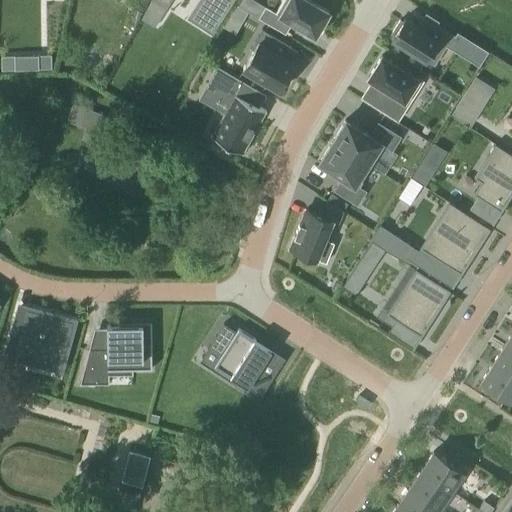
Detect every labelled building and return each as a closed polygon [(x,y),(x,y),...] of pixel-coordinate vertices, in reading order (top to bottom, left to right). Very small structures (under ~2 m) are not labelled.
[(212,0),(213,1),(195,29),(209,38),(234,0),(212,0)] [(282,0),(275,12),(265,6),(258,18),(285,34),(292,22),(315,36),(317,31),(320,33),(329,18),(326,16),(329,12),(308,0),(282,0)] [(402,22),(399,20),(391,33),(394,35),(391,39),(433,65),(446,46),(450,49),(457,38),(436,24),(430,35),(404,18),(402,22)] [(262,29),(250,49),(253,50),(242,69),(280,91),(290,75),(287,73),(293,63),(284,57),(291,46),(262,29)] [(375,106),(397,120),(422,80),(381,55),(367,77),(371,80),(386,89),(375,106)] [(241,152),(264,109),(245,98),(251,86),(230,73),(213,105),(224,111),(211,136),(241,152)] [(483,100),(466,89),(451,113),(468,124),(483,100)] [(384,146),(391,150),(400,137),(378,123),(370,135),(345,119),(332,141),(371,166),(384,146)] [(357,205),(364,193),(357,188),(371,166),(332,141),(318,163),(342,178),(334,190),(357,205)] [(481,181),(473,193),(501,211),(508,200),(505,198),(511,187),(511,153),(495,143),(474,176),(481,181)] [(90,149),(84,166),(136,185),(142,168),(90,149)] [(324,217),(305,209),(289,248),(325,263),(333,243),(324,239),(332,220),(338,223),(343,212),(330,204),(324,217)] [(426,251),(461,274),(468,263),(465,261),(472,250),(481,243),(490,229),(455,206),(426,251)] [(404,261),(413,246),(380,225),(370,240),(404,261)] [(386,313),(421,335),(428,325),(425,323),(433,311),(441,304),(451,290),(415,267),(386,313)] [(58,368),(58,369),(60,369),(73,321),(72,321),(71,321),(26,309),(13,357),(14,357),(14,356),(58,368)] [(88,384),(87,370),(151,369),(150,321),(119,321),(119,325),(106,325),(106,348),(88,348),(79,384),(88,384)] [(223,323),(206,350),(208,351),(209,348),(221,355),(214,366),(260,396),(272,377),(259,369),(271,350),(237,329),(236,331),(223,323)] [(511,331),(503,345),(511,350),(511,331)] [(511,350),(503,345),(492,363),(511,376),(511,350)] [(480,382),(511,402),(511,376),(492,363),(480,382)] [(420,470),(454,493),(466,474),(433,451),(420,470)] [(142,486),(146,469),(149,457),(147,456),(128,452),(121,481),(142,486)] [(454,493),(420,470),(408,488),(442,510),(454,493)] [(440,511),(442,510),(408,488),(396,505),(405,511),(440,511)] [(483,511),(490,511),(494,507),(484,501),(479,509),(483,511)]
